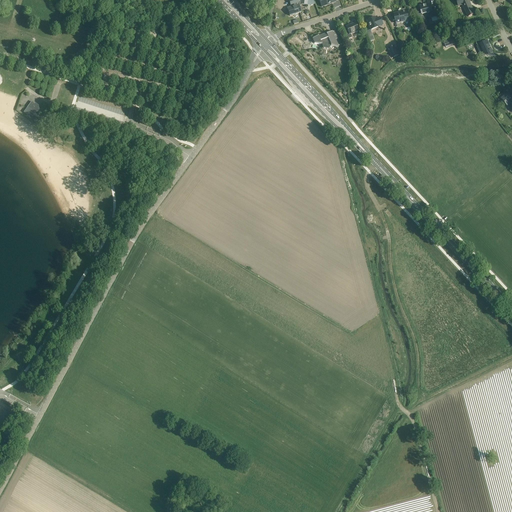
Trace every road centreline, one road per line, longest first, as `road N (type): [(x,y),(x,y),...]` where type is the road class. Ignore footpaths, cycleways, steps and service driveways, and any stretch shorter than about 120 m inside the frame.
road 1 (tertiary): [(0,489),(127,248),(249,71)]
road 2 (primary): [(511,308),(364,150)]
road 3 (primary): [(364,150),(270,43)]
road 4 (primary): [(264,50),(364,150)]
